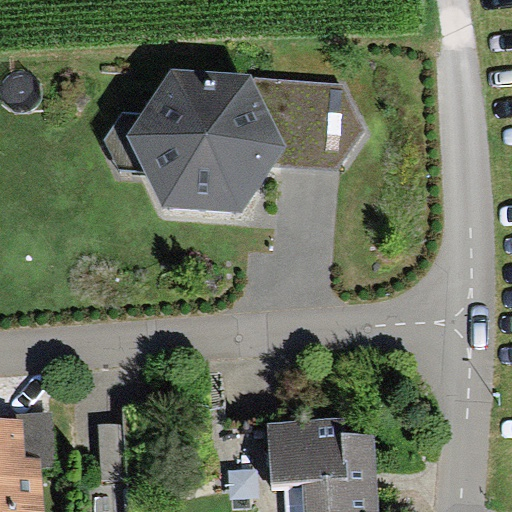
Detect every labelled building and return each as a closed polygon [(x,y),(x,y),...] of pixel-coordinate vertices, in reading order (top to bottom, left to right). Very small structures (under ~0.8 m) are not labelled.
[(344,89),(173,81),(129,148),(163,221),(242,225),(279,171),(338,176),(365,135),(344,89)] [(265,501),(261,435),(225,437),(223,408),(122,414),(128,511),(281,511),(280,500),(265,501)] [(25,418),(26,426),(28,462),(41,461),(42,474),(56,472),(53,416),(25,418)] [(0,427),(0,511),(45,511),(42,474),(41,461),(28,462),(26,426),(0,427)] [(355,429),(261,435),(265,501),(280,500),(281,511),(379,511),(376,447),(356,448),(355,429)]
